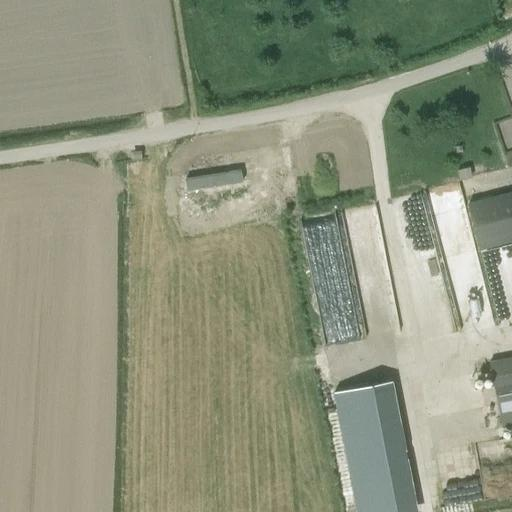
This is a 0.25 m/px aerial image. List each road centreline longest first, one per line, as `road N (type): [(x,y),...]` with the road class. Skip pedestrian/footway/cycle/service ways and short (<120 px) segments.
road 1 (unclassified): [(0,160),(370,94),(511,43)]
road 2 (track): [(415,358),(429,511)]
